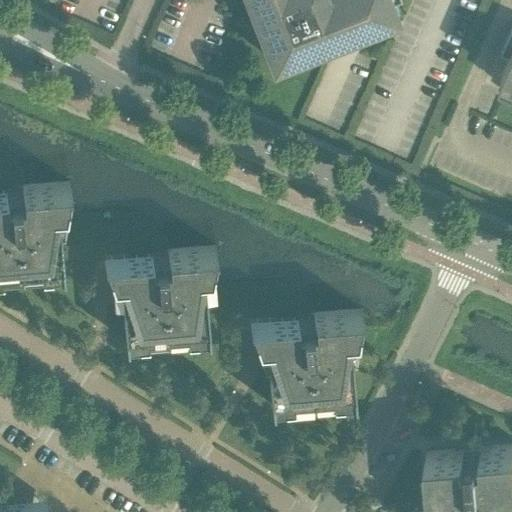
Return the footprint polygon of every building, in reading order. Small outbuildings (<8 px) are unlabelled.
[(390,0),(249,0),(273,61),(396,13),(390,0)] [(511,26),(501,52),(503,53),(509,55),(501,74),(510,78),(504,92),(511,95),(511,26)] [(63,225),(69,182),(0,188),(0,274),(41,271),(63,269),(59,225),(63,225)] [(208,333),(204,289),(208,288),(215,245),(103,255),(117,297),(121,296),(125,340),(186,334),(208,333)] [(354,396),(350,352),(354,352),(360,311),(360,309),(312,313),(312,314),(313,314),(313,318),(307,318),(307,322),(297,323),(296,315),(249,319),(249,321),(262,360),(266,360),(270,404),(272,403),(352,396),(354,396)] [(511,511),(511,443),(481,446),(482,452),(478,452),(478,448),(468,449),(468,453),(458,454),(455,448),(426,451),(430,491),(437,490),(438,511),(511,511)] [(0,500),(0,511),(42,511),(45,497),(0,500)]
